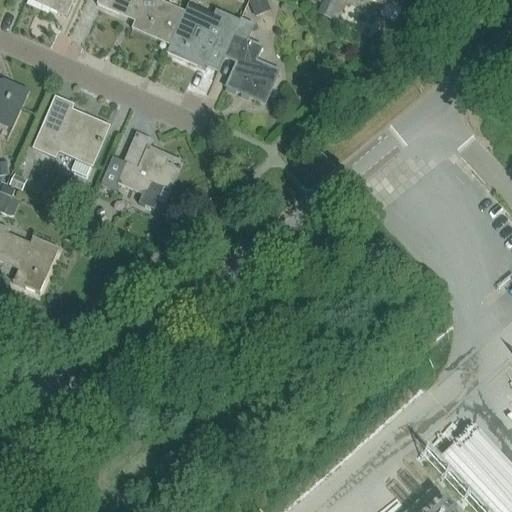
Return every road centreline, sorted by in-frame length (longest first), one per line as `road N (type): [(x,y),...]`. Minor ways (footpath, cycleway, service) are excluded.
road 1 (tertiary): [(70,406),(435,105)]
road 2 (residential): [(200,128),(0,40)]
